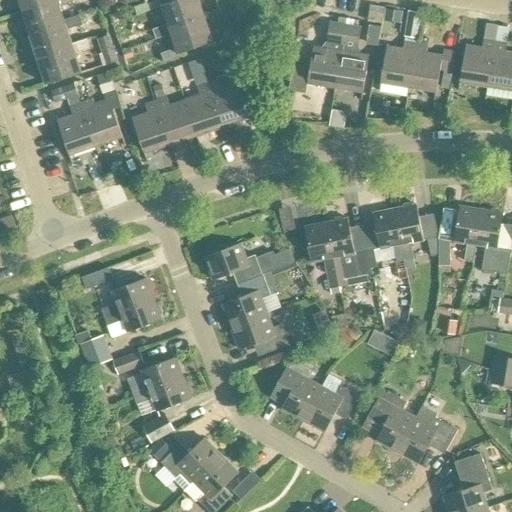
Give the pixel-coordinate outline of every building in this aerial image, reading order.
[(57,0),(19,0),(23,11),(57,0)] [(67,23),(66,19),(61,4),(73,0),(57,0),(23,11),(31,36),(67,23)] [(154,29),(157,38),(173,33),(171,29),(206,17),(199,0),(173,0),(162,4),(169,23),(154,28),(154,29)] [(401,12),(386,9),(384,21),(399,24),(401,12)] [(408,11),(404,37),(417,39),(421,13),(408,11)] [(75,47),(74,43),(69,29),(83,24),(79,14),(66,19),(67,23),(31,36),(38,59),(75,47)] [(171,29),(173,33),(177,47),(161,53),(166,63),(182,57),(180,52),(215,41),(206,17),(171,29)] [(336,88),(346,25),(330,22),(327,42),(322,48),(314,46),(310,70),(308,83),(336,88)] [(346,25),(336,88),(363,92),(369,55),(362,54),(358,47),(361,28),(346,25)] [(382,27),(369,25),(366,45),(379,47),(382,27)] [(499,26),(496,40),(508,42),(510,28),(499,26)] [(106,66),(118,62),(109,35),(97,39),(106,66)] [(93,37),(88,39),(74,43),(75,47),(38,59),(46,83),(82,71),(76,52),(91,48),(96,46),(93,37)] [(461,82),(489,86),(496,40),(485,38),(483,47),(467,45),(461,82)] [(409,88),(417,41),(406,39),(404,48),(387,45),(381,83),(409,88)] [(489,86),(511,89),(511,51),(507,51),(508,42),(496,40),(489,86)] [(429,43),(417,41),(409,88),(437,92),(441,70),(454,72),(458,51),(445,49),(444,55),(427,52),(429,43)] [(127,60),(129,59),(136,57),(133,48),(131,49),(126,51),(124,51),(127,60)] [(201,60),(190,63),(197,86),(209,82),(201,60)] [(310,70),(295,67),(291,90),(306,93),(308,83),(310,70)] [(82,102),(97,146),(122,137),(113,110),(121,107),(113,84),(114,84),(111,74),(99,78),(104,95),(103,95),(106,104),(95,107),(92,99),(82,102)] [(209,82),(224,127),(251,118),(239,82),(223,87),(220,78),(209,82)] [(197,136),(224,127),(209,82),(197,86),(200,95),(185,100),(197,136)] [(76,96),(75,93),(72,84),(62,88),(50,92),(54,103),(76,96)] [(155,87),(158,96),(166,94),(163,84),(155,87)] [(197,136),(185,100),(170,105),(167,96),(156,99),(171,145),(197,136)] [(145,154),(171,145),(156,99),(144,103),(147,112),(132,117),(145,154)] [(97,146),(82,102),(70,106),(73,115),(57,120),(69,155),(97,146)] [(416,205),(395,209),(405,261),(414,259),(410,243),(424,240),(416,205)] [(476,246),(481,210),(459,207),(454,242),(467,244),(464,261),(473,262),(476,246)] [(393,246),(396,258),(398,270),(395,270),(397,280),(408,278),(405,261),(395,209),(373,214),(380,249),(393,246)] [(481,210),(476,246),(486,247),(482,271),(507,275),(511,250),(498,248),(503,214),(481,210)] [(348,219),(326,223),(337,275),(339,287),(348,285),(347,278),(368,274),(373,273),(372,268),(371,268),(367,249),(354,251),(348,219)] [(331,289),(339,287),(337,275),(326,223),(304,228),(312,263),(325,260),(331,289)] [(451,266),(451,242),(440,240),(440,266),(440,273),(451,273),(451,266)] [(237,285),(263,275),(255,255),(246,259),(240,244),(204,257),(213,281),(233,273),(237,285)] [(371,268),(372,268),(378,266),(375,250),(374,247),(367,249),(371,268)] [(288,249),(276,254),(280,265),(292,261),(288,249)] [(113,280),(108,268),(82,278),(86,290),(113,280)] [(231,327),(267,314),(261,299),(271,296),(263,275),(237,285),(242,297),(222,304),(231,327)] [(104,318),(153,299),(146,279),(112,291),(116,304),(101,309),(104,318)] [(153,299),(104,318),(107,326),(123,320),(128,333),(161,320),(153,299)] [(511,300),(500,299),(498,313),(511,315),(511,300)] [(334,335),(325,311),(312,316),(322,340),(334,335)] [(267,314),(231,327),(240,350),(259,343),(264,354),(289,345),(282,325),(272,328),(267,314)] [(387,362),(390,355),(397,340),(376,330),(372,340),(376,342),(374,347),(371,355),(387,362)] [(80,345),(91,340),(88,331),(77,335),(80,345)] [(18,333),(9,336),(17,362),(27,358),(18,333)] [(103,336),(80,345),(89,368),(112,359),(103,336)] [(119,375),(145,365),(139,350),(113,360),(119,375)] [(492,370),(511,372),(511,358),(495,356),(492,370)] [(131,388),(134,397),(183,378),(175,358),(142,370),(146,383),(131,388)] [(303,420),(321,387),(308,380),(313,371),(294,360),(272,400),(283,406),(282,409),(303,420)] [(29,369),(6,377),(5,377),(9,388),(32,381),(29,369)] [(511,387),(511,372),(492,370),(490,384),(511,387)] [(183,378),(134,397),(141,417),(157,411),(157,412),(191,399),(183,378)] [(321,387),(303,420),(325,432),(335,414),(346,420),(359,396),(340,385),(335,394),(321,387)] [(397,452),(415,418),(402,411),(406,402),(388,392),(366,431),(377,437),(375,440),(397,452)] [(444,454),(457,430),(434,417),(436,414),(422,406),(415,418),(397,452),(419,463),(429,445),(444,454)] [(165,414),(142,427),(151,444),(174,431),(165,414)] [(184,492),(221,456),(204,438),(189,453),(180,444),(161,463),(176,478),(173,481),(184,492)] [(169,448),(160,439),(160,440),(149,450),(157,459),(169,448)] [(448,511),(474,511),(487,508),(482,493),(492,490),(480,454),(455,462),(463,490),(443,496),(448,511)] [(238,473),(221,456),(184,492),(195,503),(197,500),(208,511),(216,511),(232,497),(223,488),(238,473)] [(128,465),(125,458),(117,461),(120,469),(128,465)] [(251,472),(231,491),(239,499),(259,480),(251,472)]
